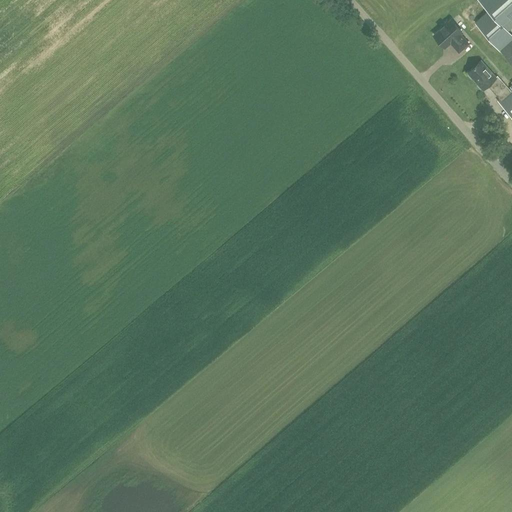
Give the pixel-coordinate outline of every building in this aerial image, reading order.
[(477,24),(501,50),(511,39),(511,36),(506,29),(511,23),(511,0),(479,0),(490,12),(477,24)] [(463,31),(453,20),(451,22),(449,21),(442,27),(443,29),(434,37),(444,48),(451,42),(453,45),(452,46),(459,53),(469,43),(460,33),(463,31)] [(511,39),(501,50),(511,62),(511,39)] [(496,77),(482,60),(468,72),(483,89),(488,85),(500,99),(510,90),(498,76),(496,77)] [(511,88),(500,99),(498,101),(511,116),(511,88)]
